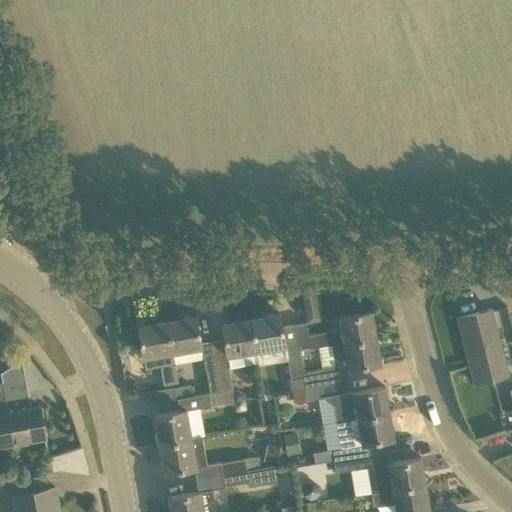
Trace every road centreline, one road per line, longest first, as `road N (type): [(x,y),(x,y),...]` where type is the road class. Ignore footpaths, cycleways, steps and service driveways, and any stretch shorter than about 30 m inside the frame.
road 1 (residential): [(44,297),(89,271),(401,265)]
road 2 (residential): [(511,499),(455,444),(401,265)]
road 3 (tertiary): [(128,511),(114,432),(85,352),(44,297)]
road 4 (residential): [(0,252),(19,199),(0,111)]
